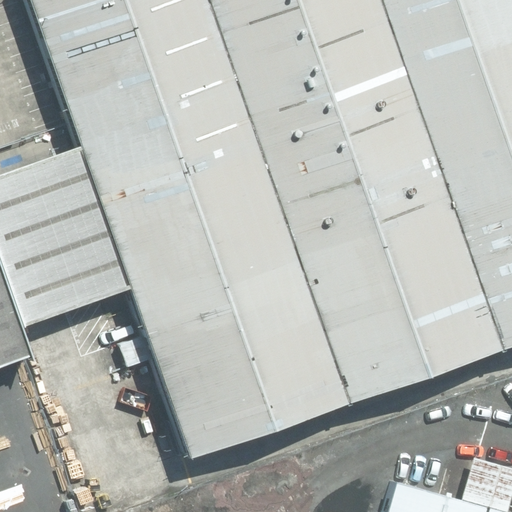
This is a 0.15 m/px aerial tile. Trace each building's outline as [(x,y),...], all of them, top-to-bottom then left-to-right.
[(511,356),(511,0),(40,0),(92,142),(146,295),(207,465),(511,356)] [(0,174),(0,228),(37,333),(146,295),(92,142),(0,174)] [(0,372),(45,357),(37,333),(0,228),(0,372)] [(485,511),(386,482),(376,511),(485,511)] [(198,511),(192,491),(120,511),(198,511)]
